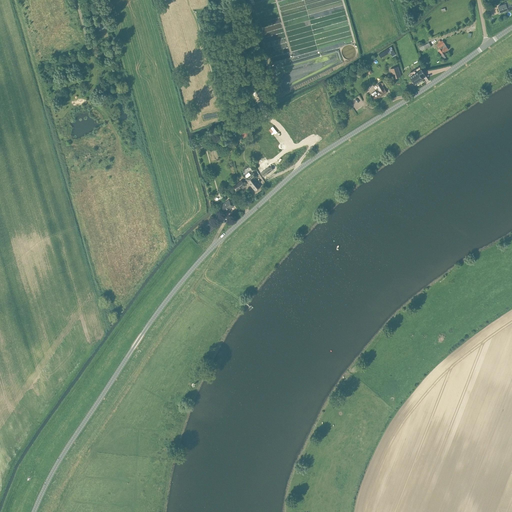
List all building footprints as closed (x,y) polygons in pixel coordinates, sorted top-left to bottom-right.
[(505,4),(498,6),(500,12),(507,9),(511,7),(510,1),(505,3),(505,4)] [(458,3),(449,6),(454,17),(463,13),(458,3)] [(439,49),(438,50),(441,54),(444,58),(447,56),(445,52),(448,49),(445,45),(442,41),(441,42),(440,40),(438,41),(439,43),(436,45),(439,49)] [(417,44),(421,51),(422,50),(425,49),(431,46),(429,43),(422,46),(420,42),(417,44)] [(391,46),(378,54),(380,58),(390,52),(393,57),(396,55),(391,46)] [(390,69),(393,78),(400,76),(397,67),(390,69)] [(409,76),(412,80),(414,84),(423,79),(420,75),(424,73),(421,69),(409,76)] [(386,93),(383,88),(380,83),(376,86),(380,91),(373,96),(375,100),(386,93)] [(261,173),(264,177),(273,170),(270,166),(261,173)] [(257,176),(254,173),(246,179),(255,191),(260,186),(254,178),(257,176)] [(236,191),(245,185),(241,180),(233,186),(236,191)] [(225,212),(233,206),(229,200),(221,206),(225,212)]
